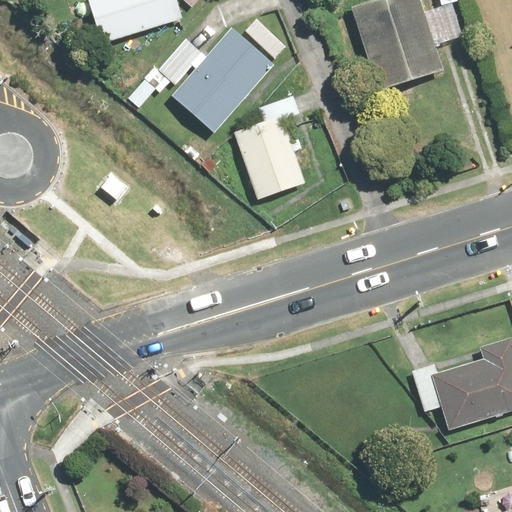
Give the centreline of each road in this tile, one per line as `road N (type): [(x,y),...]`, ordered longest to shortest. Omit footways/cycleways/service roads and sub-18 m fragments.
road 1 (secondary): [(0,384),(390,261)]
road 2 (residential): [(290,0),(390,261)]
road 3 (secondary): [(390,261),(511,223)]
